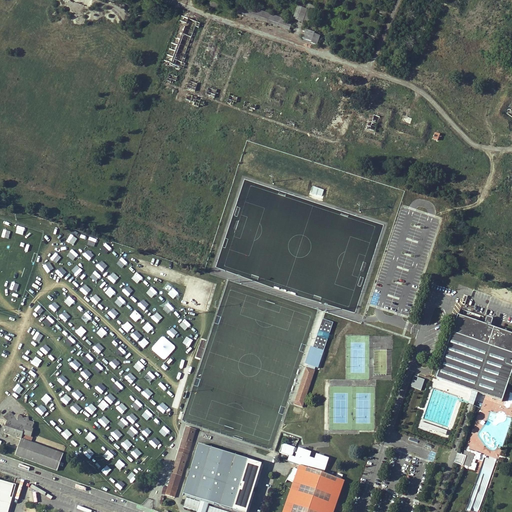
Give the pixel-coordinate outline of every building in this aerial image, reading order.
[(233,5),(232,10),(289,31),(291,25),(280,21),(281,17),(241,3),(239,7),(233,5)] [(293,19),(303,22),(303,21),(310,24),(316,7),(309,5),(307,10),(297,7),(293,19)] [(384,17),(386,11),(377,8),(375,13),(384,17)] [(183,12),(182,16),(197,22),(199,18),(183,12)] [(182,16),(165,61),(181,67),(182,63),(183,63),(186,57),(184,56),(195,27),(199,28),(201,23),(197,22),(182,16)] [(201,63),(215,68),(227,33),(213,28),(201,63)] [(305,30),(302,38),(312,42),(311,43),(317,45),(320,37),(314,35),(315,33),(305,30)] [(372,43),(375,37),(366,33),(363,39),(372,43)] [(242,57),(248,59),(255,40),(249,38),(242,57)] [(256,51),(262,53),(265,43),(260,42),(256,51)] [(272,46),(267,44),(263,54),(269,56),(272,46)] [(167,81),(171,83),(172,80),(176,81),(178,76),(170,73),(167,81)] [(190,80),(187,88),(195,91),(197,83),(190,80)] [(209,87),(206,95),(214,98),(217,90),(209,87)] [(197,98),(187,94),(185,100),(194,103),(192,109),(196,111),(199,105),(203,106),(204,103),(197,99),(197,98)] [(227,102),(231,104),(232,101),(236,103),(238,98),(230,94),(227,102)] [(368,114),(364,128),(375,131),(380,117),(368,114)] [(410,125),(412,118),(405,115),(402,122),(410,125)] [(488,315),(486,321),(459,312),(437,375),(503,398),(511,372),(511,330),(491,324),(494,317),(488,315)] [(320,368),(332,322),(322,319),(314,347),(310,346),(305,364),(320,368)] [(306,366),(294,405),(303,408),(315,369),(306,366)] [(425,378),(414,375),(411,386),(421,389),(425,378)] [(63,454),(30,442),(26,441),(28,436),(30,436),(32,433),(33,428),(32,427),(33,422),(29,421),(28,416),(27,417),(21,418),(15,416),(10,411),(3,417),(7,421),(3,433),(21,439),(15,455),(57,471),(63,454)] [(445,437),(447,430),(421,421),(418,428),(445,437)] [(174,487),(173,491),(176,492),(195,430),(186,427),(169,485),(174,487)] [(279,453),(290,457),(292,458),(295,448),(283,444),(279,453)] [(199,445),(184,494),(202,500),(201,502),(187,498),(184,506),(199,511),(200,506),(207,508),(205,511),(228,511),(208,505),(209,502),(232,510),(248,460),(199,445)] [(298,470),(294,468),(289,477),(287,480),(294,483),(283,511),(333,511),(344,481),(341,480),(343,475),(337,473),(335,478),(324,474),(327,464),(315,460),(309,458),(311,453),(299,449),(298,454),(301,455),(299,461),(288,461),(300,466),(298,470)] [(457,452),(454,461),(463,465),(466,456),(457,452)] [(329,459),(317,455),(315,460),(327,464),(328,462),(329,459)] [(0,480),(0,501),(10,504),(12,498),(10,497),(14,485),(0,480)] [(169,485),(166,495),(174,498),(176,492),(173,491),(174,487),(169,485)] [(0,501),(0,511),(7,511),(10,504),(0,501)]
